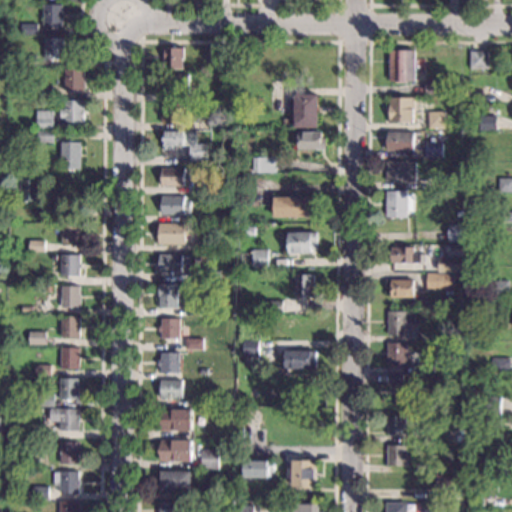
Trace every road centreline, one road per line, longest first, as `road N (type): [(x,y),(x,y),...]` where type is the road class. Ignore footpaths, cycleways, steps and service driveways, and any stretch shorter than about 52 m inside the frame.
road 1 (residential): [(350,511),(353,0)]
road 2 (residential): [(118,511),(121,48),(133,29)]
road 3 (residential): [(511,24),(153,20),(133,29)]
